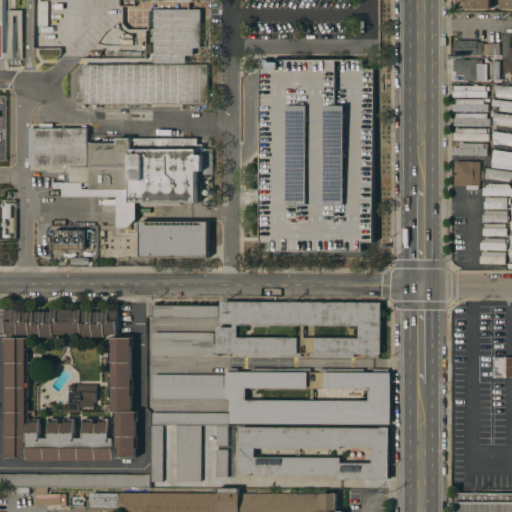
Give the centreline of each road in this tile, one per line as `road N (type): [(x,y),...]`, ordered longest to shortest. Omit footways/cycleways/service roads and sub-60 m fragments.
road 1 (tertiary): [(423,286),(0,284)]
road 2 (primary): [(423,0),(423,187)]
road 3 (primary): [(424,511),(423,383)]
